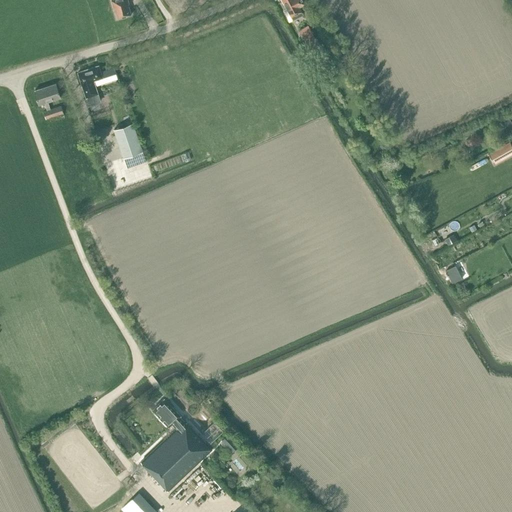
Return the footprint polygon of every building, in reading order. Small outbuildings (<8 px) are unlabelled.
[(111,0),(114,8),(115,8),(118,18),(131,14),(128,4),(129,3),(127,0),(111,0)] [(303,0),(282,0),(287,8),(284,10),(287,17),(298,12),(298,13),(301,11),(299,7),(305,3),(303,0)] [(312,31),(308,25),(299,30),(303,36),(312,52),(321,47),(312,31)] [(99,65),(77,72),(86,98),(88,105),(101,101),(98,93),(94,81),(102,78),(99,65)] [(61,105),(50,109),(48,101),(60,97),(56,83),(34,90),(39,104),(44,103),(47,110),(43,111),(46,119),(60,115),(61,119),(65,117),(61,105)] [(499,129),(511,122),(508,116),(496,122),(499,129)] [(143,151),(134,124),(133,122),(113,129),(123,158),(143,151)] [(495,164),(511,154),(511,144),(510,141),(489,153),(495,164)] [(479,168),(489,164),(487,158),(477,162),(479,168)] [(454,234),(444,238),(448,245),(457,240),(454,234)] [(461,278),(455,265),(446,270),(452,282),(461,278)] [(168,491),(192,469),(212,449),(187,422),(186,423),(179,416),(180,415),(164,398),(153,409),(169,426),(172,423),(176,428),(140,462),(168,491)] [(227,434),(219,441),(230,453),(238,446),(227,434)] [(269,482),(273,478),(267,472),(263,476),(269,482)]
